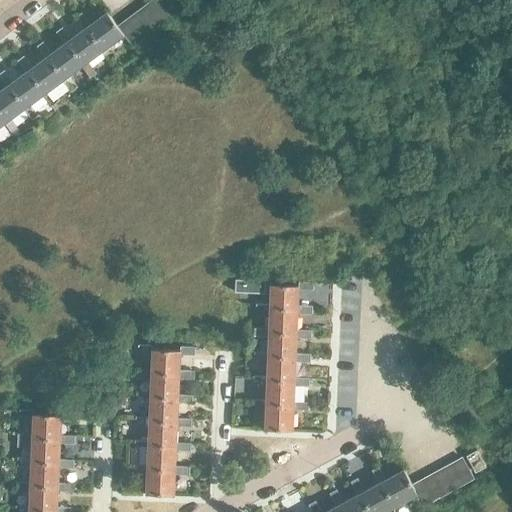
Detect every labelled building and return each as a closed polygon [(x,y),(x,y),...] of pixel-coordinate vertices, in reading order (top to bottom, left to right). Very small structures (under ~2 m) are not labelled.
[(155,0),(153,0),(146,6),(160,25),(169,18),(155,0)] [(155,0),(169,18),(178,11),(169,0),(155,0)] [(137,12),(151,31),(160,25),(146,6),(137,12)] [(119,26),(108,11),(91,23),(83,13),(76,18),(84,28),(88,26),(105,50),(125,36),(125,35),(119,26)] [(137,12),(128,19),(142,38),(151,31),(137,12)] [(128,19),(119,26),(125,35),(125,36),(132,46),(142,38),(128,19)] [(56,32),(64,43),(68,40),(86,64),(105,50),(88,26),(84,28),(71,38),(63,27),(56,32)] [(68,40),(64,43),(52,52),(44,41),(37,46),(45,57),(49,54),(67,78),(86,64),(68,40)] [(18,61),(26,71),(30,69),(47,93),(67,78),(49,54),(45,57),(32,66),(25,56),(18,61)] [(0,73),(0,76),(7,85),(10,83),(28,107),(47,93),(30,69),(26,71),(14,80),(6,70),(0,73)] [(10,83),(7,85),(0,90),(0,109),(9,121),(28,107),(10,83)] [(0,127),(9,121),(0,109),(0,127)] [(314,290),(314,282),(300,281),(300,285),(271,284),(270,304),(257,304),(257,311),(270,312),(270,308),(299,310),(299,306),(300,290),(314,290)] [(313,306),(299,306),(299,310),(270,308),(270,312),(269,328),(256,328),(256,335),(269,335),(269,332),(298,334),(298,329),(299,314),(313,314),(313,306)] [(297,358),(297,353),(298,338),(312,338),(312,330),(298,329),(298,334),(269,332),(269,335),(268,357),(297,358)] [(195,355),(195,347),(181,346),(180,349),(152,348),(151,369),(151,373),(180,374),(180,370),(181,354),(195,355)] [(311,354),(297,353),(297,358),(268,357),(267,381),(296,382),(296,377),(297,362),(311,362),(311,354)] [(194,370),(180,370),(180,374),(151,373),(151,369),(135,368),(135,379),(151,379),(150,397),(179,398),(179,394),(180,378),(194,378),(194,370)] [(295,406),(295,401),(296,385),(310,386),(310,378),(296,377),(296,382),(267,381),(266,405),(295,406)] [(193,403),(193,399),(193,394),(179,394),(179,398),(150,397),(149,421),(178,422),(178,418),(179,402),(193,403)] [(309,402),(295,401),(295,406),(266,405),(265,429),(294,431),(295,410),(309,410),(309,402)] [(76,420),(77,412),(62,411),(62,414),(33,413),(32,434),(32,438),(61,439),(61,435),(62,420),(76,420)] [(192,418),(178,418),(178,422),(149,421),(148,445),(177,446),(177,442),(178,426),(192,427),(192,418)] [(76,435),(61,435),(61,439),(32,438),(32,434),(16,433),(15,445),(32,446),(31,462),(60,463),(60,459),(61,443),(75,444),(76,435)] [(191,442),(177,442),(177,446),(148,445),(147,469),(176,470),(176,466),(177,450),(191,451),(191,442)] [(477,449),(466,455),(475,472),(486,466),(477,449)] [(474,478),(463,457),(453,463),(464,484),(474,478)] [(74,468),(74,463),(75,460),(60,459),(60,463),(31,462),(30,486),(59,488),(59,484),(60,467),(74,468)] [(453,463),(443,468),(454,489),(464,484),(453,463)] [(190,466),(176,466),(176,470),(147,469),(146,494),(175,495),(176,474),(190,475),(190,466)] [(396,506),(417,494),(412,485),(403,468),(386,478),(379,466),(371,470),(378,482),(382,480),(396,506)] [(454,489),(443,468),(433,474),(444,495),(454,489)] [(433,474),(423,479),(434,500),(444,495),(433,474)] [(350,481),(356,494),(361,491),(371,511),(383,511),(396,506),(382,480),(378,482),(364,490),(357,477),(350,481)] [(434,500),(423,479),(412,485),(417,494),(424,506),(434,500)] [(74,484),(59,484),(59,488),(30,486),(29,510),(58,511),(58,507),(59,492),(73,492),(74,484)] [(329,493),(336,505),(340,503),(344,511),(371,511),(361,491),(356,494),(343,501),(337,489),(329,493)] [(308,504),(312,511),(344,511),(340,503),(336,505),(322,511),(321,511),(315,500),(308,504)]
